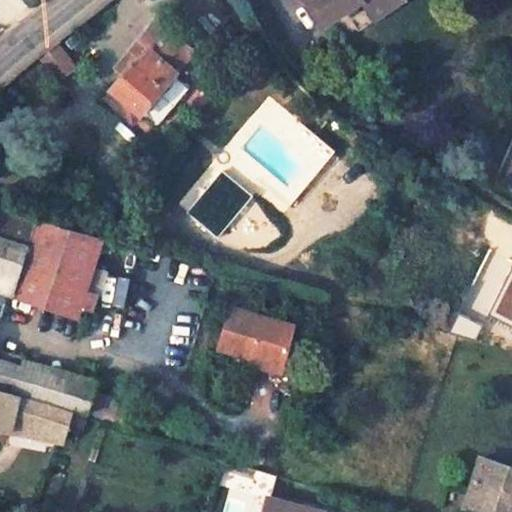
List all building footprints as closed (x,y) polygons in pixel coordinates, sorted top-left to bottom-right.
[(306,0),(325,31),(367,5),(369,10),(386,0),(306,0)] [(386,0),(369,10),(378,25),(411,5),(404,0),(386,0)] [(135,62),(112,91),(141,116),(147,109),(151,111),(164,97),(160,94),(177,74),(179,72),(196,51),(159,19),(140,42),(129,55),(135,62)] [(42,56),(60,81),(76,68),(56,44),(42,56)] [(147,109),(143,114),(149,118),(155,123),(158,124),(159,124),(161,124),(165,118),(191,89),(192,87),(192,86),(192,83),(191,82),(179,72),(177,74),(160,94),(164,97),(151,111),(147,109)] [(141,116),(112,91),(104,100),(134,126),(141,116)] [(219,171),(186,212),(218,238),(251,197),(219,171)] [(67,230),(0,210),(0,293),(13,297),(17,282),(19,275),(59,287),(64,269),(57,267),(59,261),(65,236),(67,230)] [(96,244),(65,236),(59,261),(89,269),(96,244)] [(264,317),(233,308),(220,351),(251,360),(252,356),(277,364),(284,366),(291,339),(295,327),(288,324),(264,317)] [(309,343),(291,339),(284,366),(302,371),(309,343)] [(250,365),(274,373),(277,364),(252,356),(251,360),(250,365)] [(97,389),(0,359),(0,390),(88,418),(95,394),(97,389)] [(0,430),(63,441),(69,423),(85,427),(88,418),(0,390),(0,430)] [(88,418),(119,428),(126,404),(95,394),(88,418)] [(511,511),(511,467),(482,458),(464,511),(511,511)] [(270,511),(319,511),(273,501),(270,511)]
